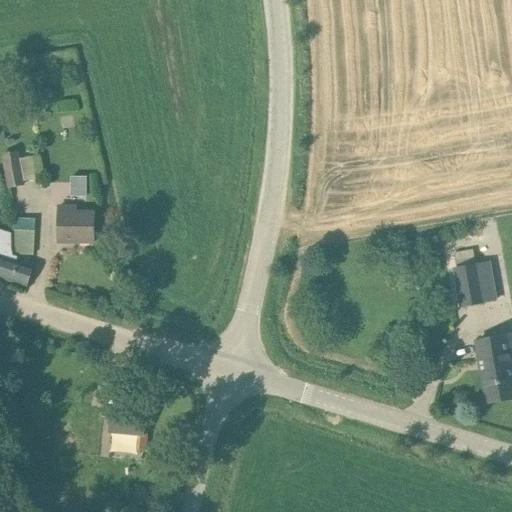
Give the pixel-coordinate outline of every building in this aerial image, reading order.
[(20,154),(5,157),(11,188),(26,185),(20,154)] [(87,176),(70,177),(70,197),(87,197),(87,176)] [(59,206),(58,243),(94,243),(94,213),(75,213),(75,207),(59,206)] [(12,254),(34,256),(36,220),(14,218),(12,254)] [(0,278),(27,287),(33,268),(15,262),(17,258),(12,256),(11,250),(13,235),(0,230),(0,278)] [(454,267),(461,305),(496,299),(491,261),(454,267)] [(511,373),(511,335),(476,342),(487,403),(511,398),(511,375),(511,373)] [(74,407),(71,439),(102,442),(105,410),(74,407)] [(112,409),(110,432),(135,435),(134,449),(145,450),(147,431),(143,431),(145,412),(112,409)] [(72,458),(61,460),(64,486),(75,484),(72,458)] [(123,497),(126,510),(146,506),(143,492),(123,497)]
